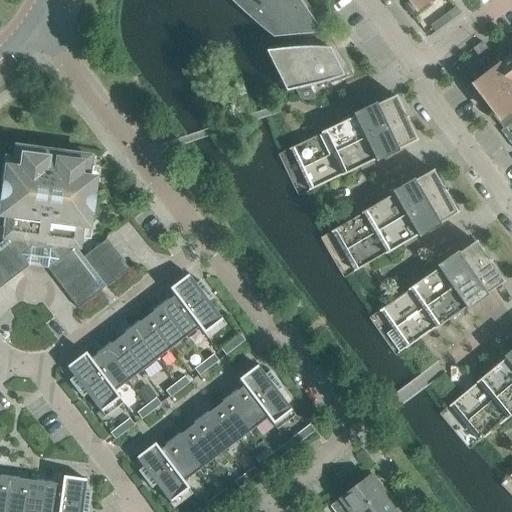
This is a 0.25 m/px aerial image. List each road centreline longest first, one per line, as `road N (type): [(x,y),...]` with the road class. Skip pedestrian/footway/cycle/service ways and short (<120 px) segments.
road 1 (residential): [(206,248),(274,343),(333,406),(347,438),(270,500)]
road 2 (residential): [(206,248),(34,19)]
road 3 (residential): [(41,374),(206,248)]
road 4 (residential): [(132,511),(41,374)]
road 5 (residential): [(511,200),(418,78)]
road 6 (residential): [(418,78),(511,2)]
